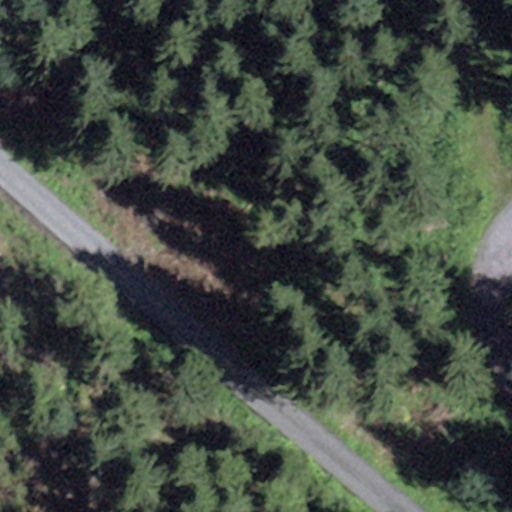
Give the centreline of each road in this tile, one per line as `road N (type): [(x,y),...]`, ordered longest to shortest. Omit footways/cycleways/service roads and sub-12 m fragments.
road 1 (track): [(397,511),(0,165)]
road 2 (track): [(511,357),(489,323),(496,251),(511,236)]
